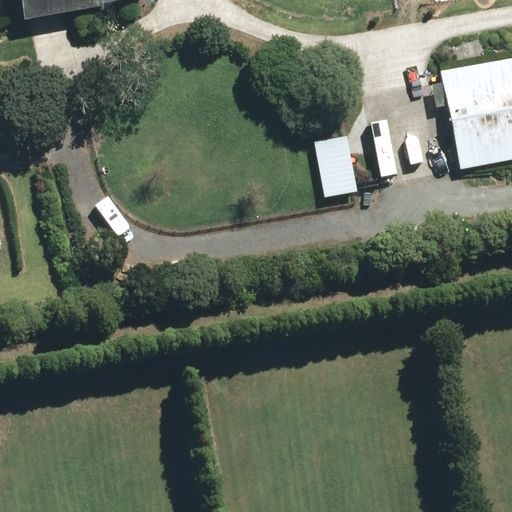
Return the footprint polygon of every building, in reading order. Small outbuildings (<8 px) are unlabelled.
[(139,0),(18,0),(23,25),(139,0)] [(511,44),(414,62),(431,156),(511,141),(511,44)] [(366,60),(351,65),(365,107),(380,102),(366,60)] [(390,128),(372,131),(381,183),(399,180),(390,128)] [(357,196),(346,139),(314,145),(324,202),(357,196)]
